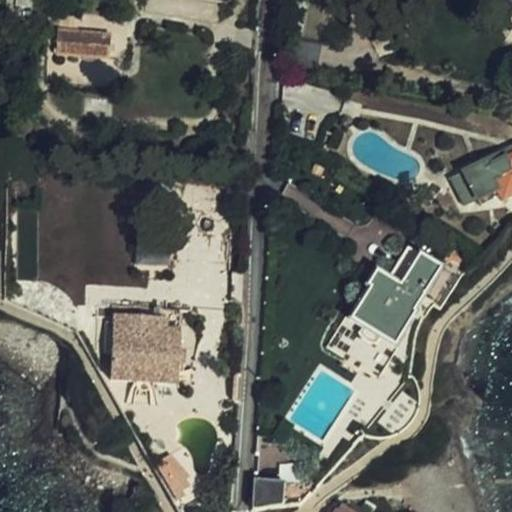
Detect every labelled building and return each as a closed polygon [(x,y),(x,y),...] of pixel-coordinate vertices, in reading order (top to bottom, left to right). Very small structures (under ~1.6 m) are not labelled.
[(33,0),(6,0),(7,11),(6,34),(33,34),(33,0)] [(112,35),(100,35),(89,34),(61,33),(59,58),(110,62),(112,35)] [(511,198),(511,154),(456,184),(467,206),(480,199),(484,206),(501,197),(504,202),(511,198)] [(170,268),(170,241),(138,240),(138,267),(170,268)] [(424,301),(443,271),(409,250),(391,279),(379,272),(369,288),(372,290),(356,316),(399,343),(416,315),(427,321),(435,308),(424,301)] [(178,386),(179,315),(112,311),(112,321),(116,321),(114,384),(178,386)] [(157,473),(177,508),(194,484),(165,464),(157,473)] [(286,483),(254,482),(254,494),(256,511),(262,511),(302,505),(312,496),(307,487),(286,486),(286,483)]
